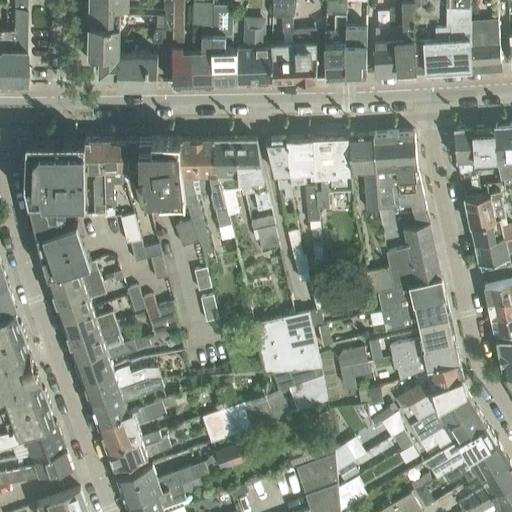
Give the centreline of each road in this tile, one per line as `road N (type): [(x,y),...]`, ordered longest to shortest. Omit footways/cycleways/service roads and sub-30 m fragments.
road 1 (residential): [(111,511),(24,267),(5,185),(5,104)]
road 2 (tertiary): [(431,95),(67,103)]
road 3 (residential): [(431,95),(435,164),(483,373),(511,421)]
